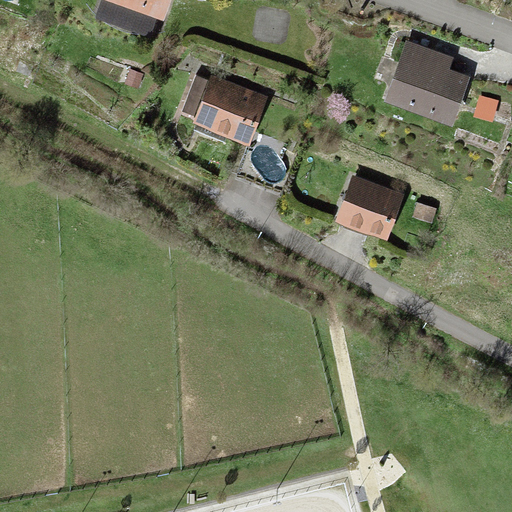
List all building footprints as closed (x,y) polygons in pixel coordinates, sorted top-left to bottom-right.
[(154,17),(107,0),(103,0),(98,15),(149,33),(154,17)] [(107,0),(154,17),(163,20),(170,0),(107,0)] [(408,44),(390,101),(451,121),(465,78),(448,72),(452,58),(408,44)] [(214,81),(197,124),(250,144),(267,101),(214,81)] [(484,96),(479,111),(507,121),(511,106),(484,96)] [(404,198),(355,181),(341,220),(390,237),(404,198)]
